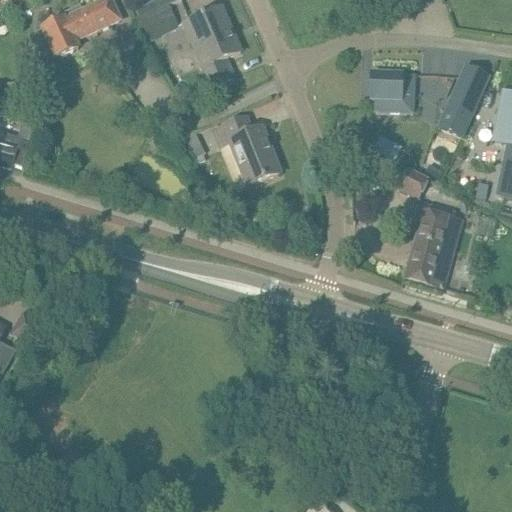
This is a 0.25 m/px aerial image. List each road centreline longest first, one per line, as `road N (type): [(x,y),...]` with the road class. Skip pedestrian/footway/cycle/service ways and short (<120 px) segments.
road 1 (residential): [(316,309),(337,229),(282,65)]
road 2 (tertiary): [(229,285),(0,220)]
road 3 (residential): [(511,57),(373,38),(282,65)]
road 4 (residential): [(428,511),(415,432),(442,340)]
road 5 (tertiary): [(442,340),(316,309)]
